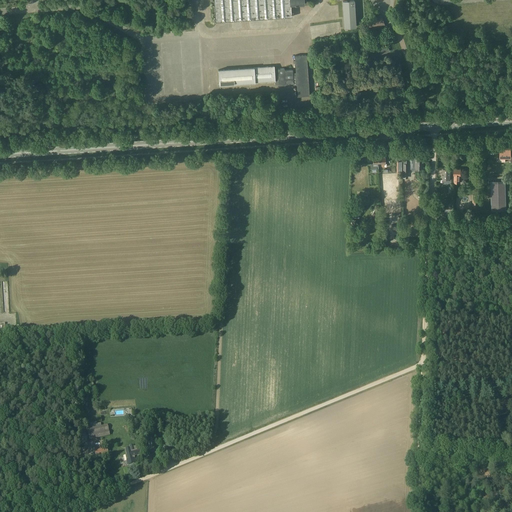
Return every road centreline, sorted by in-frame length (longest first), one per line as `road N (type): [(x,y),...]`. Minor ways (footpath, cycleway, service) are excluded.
road 1 (primary): [(0,154),(430,126)]
road 2 (track): [(61,511),(423,363)]
road 3 (track): [(429,236),(417,511)]
